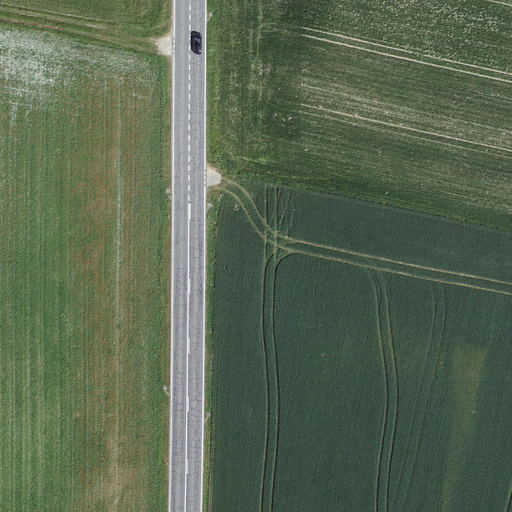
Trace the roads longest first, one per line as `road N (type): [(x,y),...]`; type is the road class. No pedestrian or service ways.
road 1 (primary): [(190,0),(185,511)]
road 2 (track): [(0,15),(189,48)]
